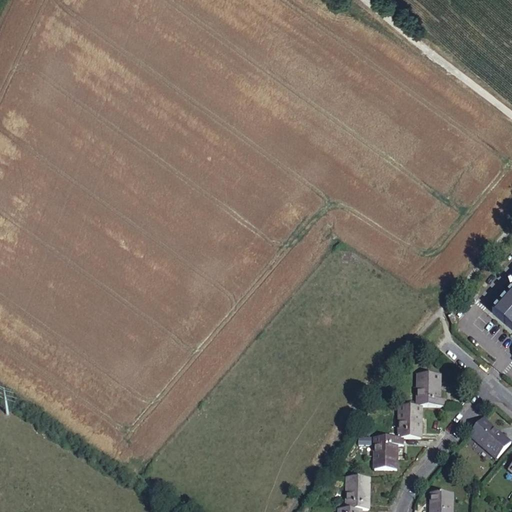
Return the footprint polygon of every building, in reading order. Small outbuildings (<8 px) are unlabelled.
[(511,284),(488,313),(511,333),(511,284)] [(422,379),(422,411),(425,411),(452,411),(452,403),(443,403),(444,379),(422,379)] [(400,411),(399,443),(408,443),(425,443),(425,411),(422,411),(400,411)] [(497,455),(510,440),(491,425),(485,419),(472,434),(479,440),(497,455)] [(399,443),(377,442),(377,474),(400,474),(400,450),(407,450),(408,443),(399,443)] [(346,511),(360,511),(368,511),(369,481),(346,480),(346,511)] [(430,511),(452,511),(454,495),(432,495),(430,511)]
